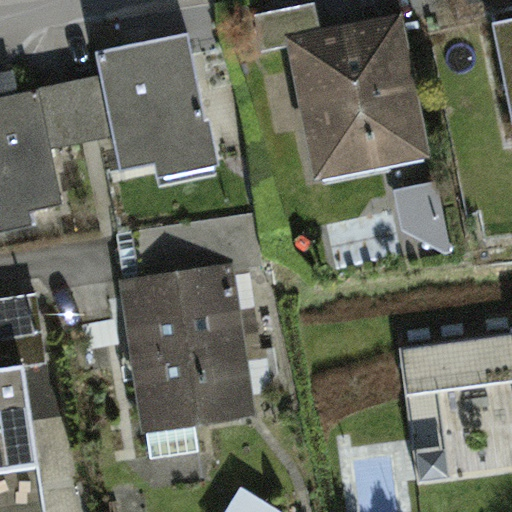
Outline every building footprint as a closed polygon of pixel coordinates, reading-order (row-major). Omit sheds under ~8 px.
[(511,9),(487,13),(503,131),(511,129),(511,9)] [(407,16),(288,33),(309,174),(428,156),(407,16)] [(99,79),(0,96),(0,215),(60,205),(51,151),(94,143),(102,185),(221,164),(196,20),(92,38),(99,79)] [(449,250),(431,187),(398,197),(416,260),(449,250)] [(236,273),(125,288),(144,436),(255,422),(236,273)] [(0,511),(37,511),(31,436),(68,433),(63,373),(45,375),(39,304),(0,307),(0,511)] [(511,347),(398,359),(411,484),(452,480),(443,391),(511,384),(511,347)] [(283,511),(240,486),(224,511),(283,511)]
